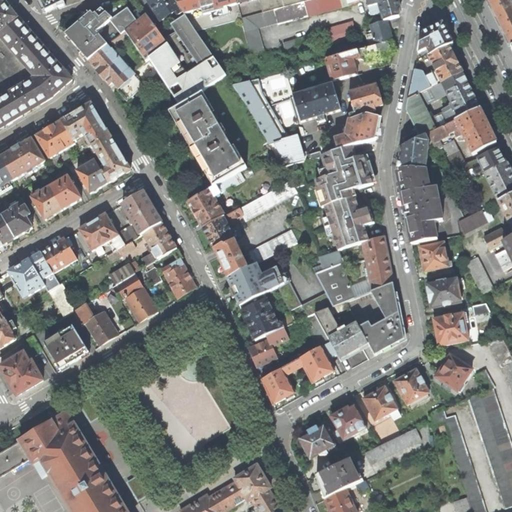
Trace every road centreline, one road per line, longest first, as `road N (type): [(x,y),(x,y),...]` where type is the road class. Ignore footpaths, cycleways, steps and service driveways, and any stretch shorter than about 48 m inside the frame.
road 1 (residential): [(417,0),(384,160),(417,345),(275,427)]
road 2 (residential): [(3,409),(24,407),(212,293)]
road 3 (residential): [(149,177),(0,267)]
road 4 (residential): [(275,427),(212,293)]
road 5 (residential): [(212,293),(149,177)]
road 6 (tertiary): [(511,111),(457,0)]
